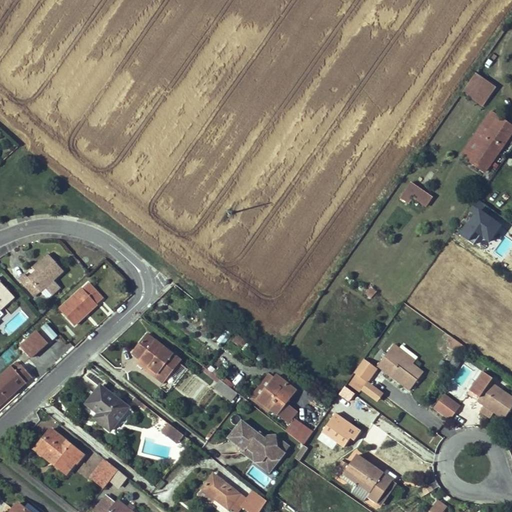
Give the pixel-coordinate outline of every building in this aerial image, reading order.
[(495,88),(476,74),(463,93),(483,106),(495,88)] [(492,112),(461,156),(485,172),(511,132),(511,126),(499,118),(499,117),(492,112)] [(433,197),(412,183),(401,198),(409,204),(414,198),(426,207),(433,197)] [(478,235),(489,243),(505,220),(476,199),(468,210),(473,214),(459,234),(472,243),(478,235)] [(35,266),(38,268),(34,272),(28,278),(25,275),(19,281),(35,297),(45,288),(52,295),(59,289),(52,282),(63,271),(47,254),(35,266)] [(0,310),(14,297),(0,282),(0,310)] [(94,304),(96,306),(103,300),(89,284),(61,310),(75,325),(86,316),(84,313),(94,304)] [(84,313),(86,316),(96,306),(94,304),(84,313)] [(50,340),(56,336),(46,322),(40,326),(50,340)] [(21,347),(31,359),(47,344),(36,332),(21,347)] [(244,349),(249,343),(246,340),(238,334),(234,340),(244,349)] [(162,370),(169,376),(181,361),(147,335),(132,353),(141,359),(159,373),(162,370)] [(449,347),(457,352),(462,344),(455,339),(452,343),(449,347)] [(402,347),(398,353),(413,365),(418,360),(402,347)] [(410,391),(423,374),(413,365),(392,348),(378,366),(410,391)] [(162,370),(159,373),(141,359),(138,363),(164,383),(169,376),(162,370)] [(365,359),(355,373),(368,383),(368,382),(378,369),(365,359)] [(0,377),(0,406),(32,377),(22,367),(16,372),(12,367),(0,377)] [(484,406),(481,411),(491,419),(495,413),(504,420),(511,409),(511,397),(491,383),(493,379),(484,372),(468,394),(484,406)] [(271,410),(258,400),(276,378),(271,374),(251,399),(269,413),(271,410)] [(368,383),(357,375),(350,384),(361,392),(362,390),(377,401),(383,393),(368,382),(368,383)] [(258,400),(271,410),(277,415),(286,404),(296,391),(277,377),(276,378),(258,400)] [(224,396),(230,388),(220,380),(214,388),(224,396)] [(105,418),(101,424),(111,431),(128,408),(101,387),(87,405),(99,414),(105,418)] [(231,402),(238,394),(230,388),(224,396),(231,402)] [(443,395),(433,409),(449,421),(459,407),(443,395)] [(142,408),(144,405),(135,398),(133,401),(142,408)] [(286,404),(277,415),(287,423),(296,411),(286,404)] [(101,424),(105,418),(99,414),(95,419),(101,424)] [(334,415),(331,419),(357,437),(360,433),(334,415)] [(354,442),(357,437),(331,419),(322,433),(344,448),(350,439),(354,442)] [(286,432),(304,446),(313,432),(295,420),(286,432)] [(276,447),(276,438),(275,438),(268,438),(266,440),(242,422),(229,438),(246,452),(249,448),(256,453),(257,463),(265,462),(268,458),(272,461),(281,461),(286,454),(276,447)] [(168,437),(174,429),(168,424),(162,432),(168,437)] [(178,445),(184,437),(174,429),(168,437),(178,445)] [(85,455),(52,430),(38,447),(55,460),(52,463),(67,475),(76,463),(78,464),(85,455)] [(286,454),(290,448),(276,438),(276,447),(286,454)] [(38,447),(36,450),(52,463),(55,460),(38,447)] [(304,447),(295,459),(299,462),(308,450),(304,447)] [(246,452),(245,454),(257,463),(256,453),(249,448),(246,452)] [(346,464),(337,477),(353,488),(350,493),(363,503),(367,498),(376,504),(378,500),(383,504),(390,494),(385,490),(391,482),(392,477),(387,473),(382,475),(356,456),(350,467),(346,464)] [(265,462),(257,463),(272,474),(281,461),(272,461),(268,458),(265,462)] [(103,491),(110,482),(119,471),(105,460),(99,468),(102,471),(93,482),(103,491)] [(337,477),(346,464),(341,460),(332,473),(337,477)] [(102,471),(99,468),(89,480),(93,482),(102,471)] [(118,489),(127,477),(119,471),(110,482),(118,489)] [(231,506),(239,495),(214,475),(203,489),(216,499),(229,509),(231,506)] [(390,494),(396,486),(391,482),(385,490),(390,494)] [(433,491),(430,486),(422,491),(425,496),(433,491)] [(216,499),(203,489),(198,495),(209,503),(212,503),(216,499)] [(246,501),(241,507),(247,511),(259,511),(266,502),(254,491),(246,501)] [(241,507),(246,501),(239,495),(231,506),(239,511),(241,507)] [(117,505),(108,497),(95,511),(96,511),(131,511),(119,502),(117,505)] [(436,503),(445,510),(447,507),(437,501),(436,503)] [(443,511),(445,510),(436,503),(429,511),(443,511)]
